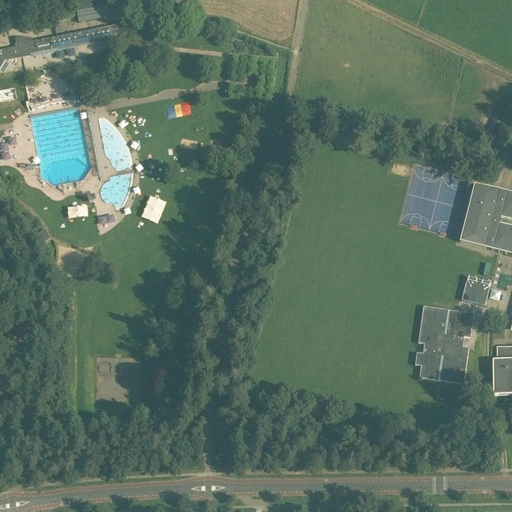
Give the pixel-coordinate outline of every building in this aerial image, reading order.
[(94,0),(75,4),(78,23),(108,18),(104,0),(94,0)] [(77,34),(32,42),(31,43),(32,47),(33,55),(113,40),(116,39),(117,38),(118,38),(119,37),(127,31),(126,31),(125,26),(129,25),(129,24),(119,26),(77,34)] [(0,66),(5,60),(25,57),(23,47),(0,51),(0,66)] [(52,73),(51,73),(49,73),(47,74),(45,75),(43,76),(41,76),(40,78),(39,79),(37,80),(36,81),(35,83),(34,85),(26,86),(29,102),(26,103),(27,107),(30,112),(32,111),(33,111),(33,110),(35,110),(38,108),(45,106),(54,104),(60,103),(63,102),(68,102),(75,103),(76,103),(78,103),(79,97),(78,93),(75,93),(72,77),(65,79),(63,78),(62,77),(61,76),(59,75),(57,74),(56,74),(54,74),(52,73)] [(495,121),(491,131),(488,136),(493,139),(501,123),(495,121)] [(511,196),(474,186),(459,243),(511,256),(511,196)] [(49,241),(43,232),(36,236),(42,245),(49,241)] [(490,284),(467,279),(461,302),(485,308),(485,306),(490,284)] [(500,298),(501,291),(492,290),(491,297),(500,298)] [(473,315),(424,308),(418,344),(425,345),(423,355),(417,354),(415,366),(421,367),(420,379),(463,386),(468,349),(462,348),(464,339),(470,339),(473,315)] [(511,349),(496,349),(497,394),(492,394),(492,398),(511,397),(511,349)]
